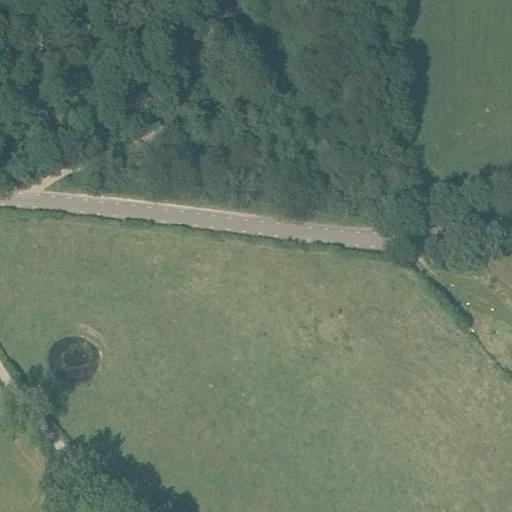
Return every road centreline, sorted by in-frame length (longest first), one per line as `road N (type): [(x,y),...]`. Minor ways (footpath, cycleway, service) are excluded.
road 1 (unclassified): [(0,196),(369,240),(448,237),(511,221)]
road 2 (track): [(231,0),(197,47),(158,130),(114,155),(39,180),(28,197)]
road 3 (track): [(0,368),(52,440),(136,511)]
